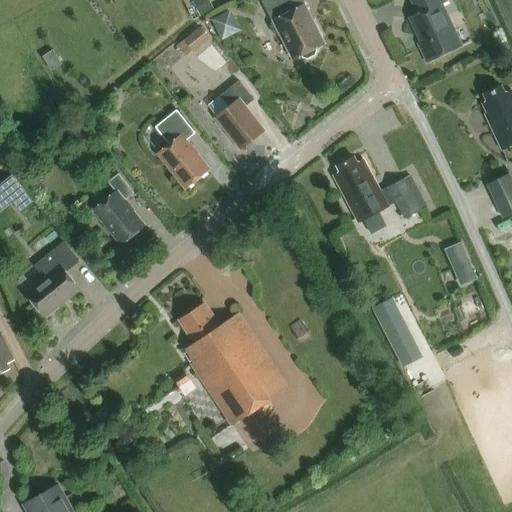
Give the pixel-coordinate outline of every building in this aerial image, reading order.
[(190,0),(191,1),(192,1),(200,17),(214,10),(209,0),(190,0)] [(287,42),(295,59),(302,55),(303,57),(307,59),(315,55),(316,51),(315,49),(321,45),(313,29),(315,28),(304,5),(303,5),(300,0),(263,0),(274,22),(272,23),(270,27),(274,34),(279,36),(281,35),(285,43),(287,42)] [(441,5),(445,3),(443,0),(411,0),(419,14),(410,18),(421,42),(419,44),(427,62),(460,46),(441,5)] [(226,14),(214,21),(222,38),(235,32),(226,14)] [(210,39),(200,28),(178,46),(185,56),(192,50),(194,52),(210,39)] [(53,51),(43,57),(52,71),(62,64),(53,51)] [(217,117),(242,149),(263,132),(244,108),(254,100),(239,81),(220,96),(229,108),(217,117)] [(503,150),(511,145),(511,94),(511,92),(505,95),(501,88),(485,96),(488,102),(484,104),(489,115),(486,116),(503,150)] [(186,188),(209,170),(186,142),(195,134),(177,110),(155,128),(169,145),(158,154),(186,188)] [(78,141),(89,133),(80,122),(69,130),(78,141)] [(357,165),(354,158),(337,167),(340,174),(334,177),(359,224),(397,204),(405,220),(422,212),(405,180),(380,194),(363,161),(357,165)] [(122,245),(144,227),(124,202),(134,194),(119,174),(108,183),(116,193),(94,210),(122,245)] [(11,175),(0,183),(0,210),(0,211),(11,202),(25,191),(11,175)] [(503,217),(511,213),(511,181),(509,176),(488,185),(503,217)] [(27,295),(45,317),(79,289),(66,273),(80,262),(64,243),(42,260),(53,274),(27,295)] [(470,260),(452,268),(460,287),(478,279),(470,260)] [(232,427),(289,388),(239,315),(220,327),(205,305),(181,321),(195,343),(185,349),(195,363),(191,366),(232,427)] [(462,307),(453,311),(460,323),(468,319),(462,307)] [(300,321),(290,327),(299,340),(309,333),(300,321)] [(407,328),(387,338),(403,368),(422,358),(407,328)] [(0,375),(9,371),(7,365),(14,362),(0,333),(0,375)] [(73,511),(58,485),(24,504),(27,511),(73,511)]
